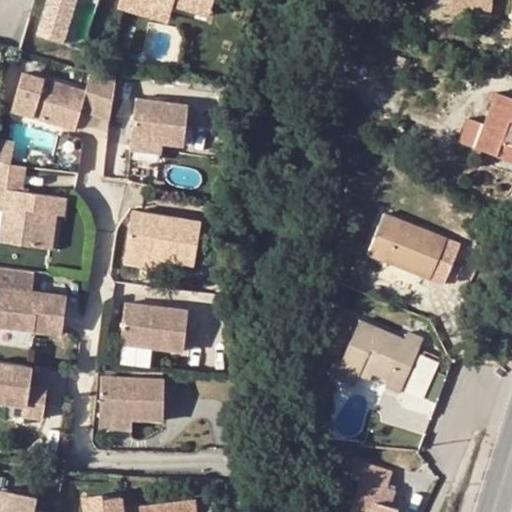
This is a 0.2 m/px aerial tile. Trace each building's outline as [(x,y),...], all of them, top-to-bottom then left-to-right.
[(47,0),(45,8),(69,15),(73,0),(47,0)] [(119,0),(118,6),(136,10),(138,0),(172,0),(172,4),(178,6),(209,15),(213,0),(119,0)] [(138,0),(136,10),(174,21),(178,6),(172,4),(172,0),(138,0)] [(348,0),(344,13),(373,22),(380,0),(348,0)] [(480,0),(451,0),(450,10),(480,13),(480,0)] [(480,0),(480,13),(493,14),(493,0),(480,0)] [(61,41),(69,15),(45,8),(38,34),(61,41)] [(330,21),(327,33),(339,35),(341,24),(330,21)] [(112,116),(117,74),(99,72),(98,72),(93,89),(27,72),(17,113),(83,128),(87,112),(112,116)] [(327,95),(331,86),(334,78),(322,73),(314,90),(327,95)] [(331,86),(327,95),(339,101),(343,91),(331,86)] [(502,141),(511,145),(511,97),(496,92),(485,124),(469,119),(461,143),(497,156),(502,141)] [(136,100),(132,143),(164,146),(187,149),(191,105),(136,100)] [(323,122),(331,111),(319,102),(311,114),(323,122)] [(511,145),(502,141),(497,156),(511,161),(511,145)] [(164,146),(132,143),(131,151),(163,154),(164,146)] [(12,147),(0,145),(0,161),(9,163),(12,147)] [(9,163),(0,161),(0,208),(6,209),(2,236),(44,241),(48,205),(57,206),(63,207),(65,191),(23,186),(26,165),(9,163)] [(337,207),(340,171),(322,162),(319,202),(337,207)] [(48,205),(44,241),(53,242),(57,206),(48,205)] [(126,252),(152,255),(196,262),(201,222),(134,211),(126,252)] [(368,253),(446,284),(462,245),(385,213),(368,253)] [(484,256),(491,241),(481,237),(475,251),(484,256)] [(152,255),(126,252),(125,261),(150,265),(152,255)] [(66,294),(31,290),(34,270),(0,266),(0,267),(0,326),(60,334),(66,294)] [(125,303),(120,343),(184,351),(189,310),(125,303)] [(404,339),(359,320),(340,366),(333,363),(328,375),(355,386),(360,374),(362,368),(377,374),(389,378),(403,385),(423,339),(407,333),(404,339)] [(43,394),(27,393),(30,366),(0,362),(0,403),(24,407),(23,423),(39,425),(43,394)] [(362,368),(360,374),(374,380),(377,374),(362,368)] [(403,385),(389,378),(386,385),(401,392),(403,385)] [(101,420),(132,420),(164,420),(164,379),(102,379),(101,420)] [(132,420),(101,420),(100,429),(132,429),(132,420)] [(398,511),(399,509),(390,506),(396,489),(388,486),(393,471),(357,459),(351,477),(360,480),(349,511),(398,511)] [(195,511),(194,500),(141,506),(141,511),(122,511),(120,497),(103,499),(103,495),(83,497),(84,511),(195,511)] [(35,511),(36,509),(0,501),(0,511),(35,511)]
